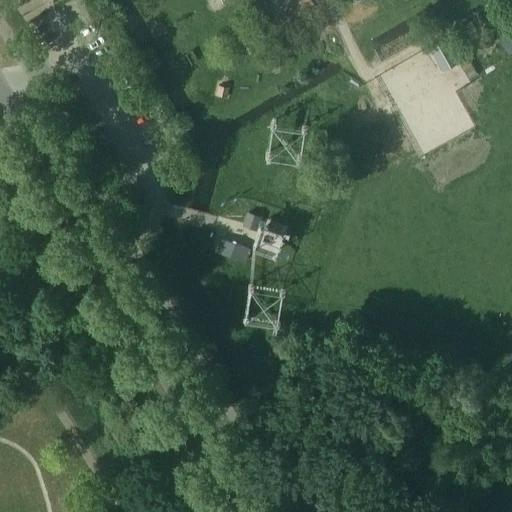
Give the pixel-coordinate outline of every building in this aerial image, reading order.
[(311,0),(305,0),(271,20),(275,28),(297,15),(315,5),(311,0)] [(511,22),(496,31),(508,52),(511,49),(511,22)] [(445,40),(435,46),(447,67),(458,61),(468,78),(476,73),(457,41),(449,46),(445,40)] [(218,85),(216,94),(227,96),(228,87),(218,85)] [(248,213),(245,222),(256,227),(260,217),(248,213)] [(220,238),(216,251),(245,261),(249,249),(220,238)]
